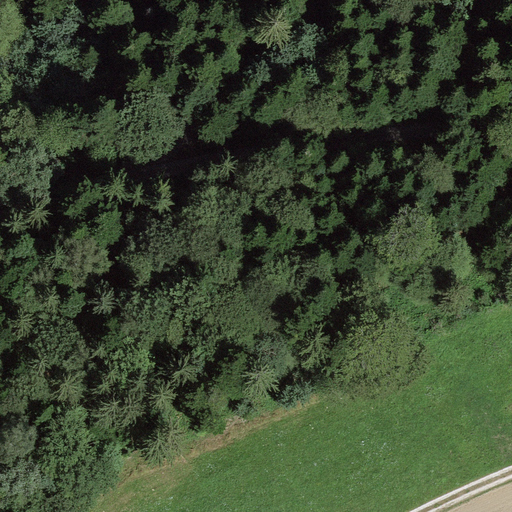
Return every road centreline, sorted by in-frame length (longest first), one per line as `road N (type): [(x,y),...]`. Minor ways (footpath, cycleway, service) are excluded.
road 1 (track): [(511,123),(274,147),(0,210)]
road 2 (track): [(171,171),(205,114),(328,0)]
